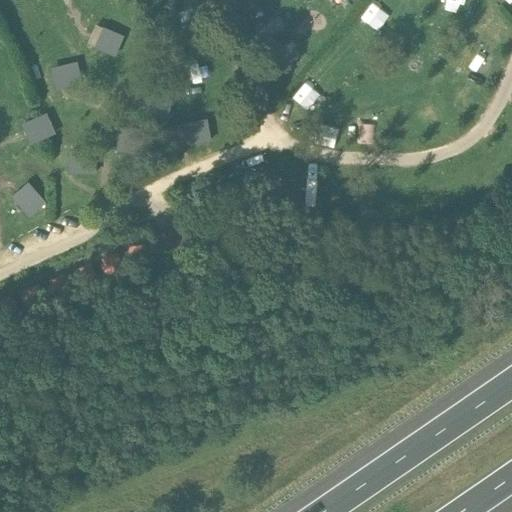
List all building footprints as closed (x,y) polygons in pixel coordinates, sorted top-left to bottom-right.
[(121,41),(99,29),(89,49),(111,60),(121,41)] [(78,65),(54,71),(59,93),(84,86),(78,65)] [(149,84),(146,107),(173,110),(176,86),(149,84)] [(46,117),(23,127),(31,147),(55,137),(46,117)] [(207,123),(182,126),(184,148),(209,145),(207,123)] [(94,154),(68,152),(67,175),(93,176),(94,154)] [(32,188),(14,205),(29,221),(47,203),(32,188)] [(194,227),(158,233),(152,234),(156,261),(198,254),(194,227)] [(143,264),(142,249),(128,251),(130,266),(143,264)] [(121,271),(115,258),(102,263),(109,277),(121,271)] [(94,283),(88,269),(75,275),(82,289),(94,283)] [(69,292),(62,278),(50,284),(56,297),(69,292)] [(42,301),(36,287),(23,293),(30,306),(42,301)] [(17,313),(10,299),(0,304),(0,309),(5,319),(17,313)]
